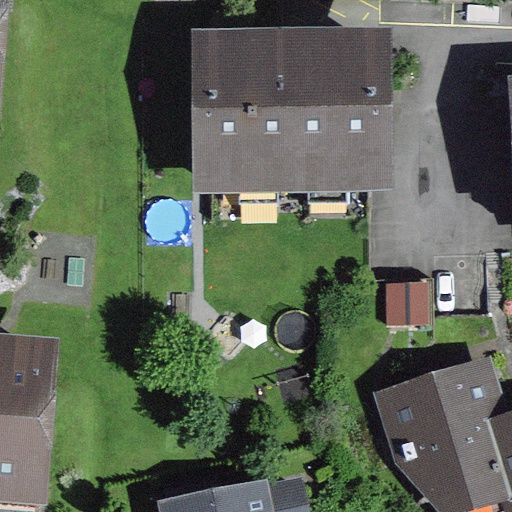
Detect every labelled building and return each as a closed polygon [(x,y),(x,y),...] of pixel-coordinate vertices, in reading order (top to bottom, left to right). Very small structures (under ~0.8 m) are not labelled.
[(380,182),(379,50),(206,52),(208,184),(278,183),(278,193),(307,193),(307,281),(371,280),(370,182),(380,182)] [(434,339),(434,280),(404,281),(405,340),(434,339)] [(405,340),(404,281),(374,281),(374,341),(405,340)] [(0,482),(34,486),(44,356),(0,353),(0,482)] [(483,437),(502,431),(502,429),(484,372),(387,401),(405,461),(449,511),(503,511),(499,496),(501,495),(483,437)] [(511,511),(511,425),(502,429),(502,431),(483,437),(501,495),(499,496),(503,511),(511,511)] [(182,511),(302,511),(298,489),(182,511)]
